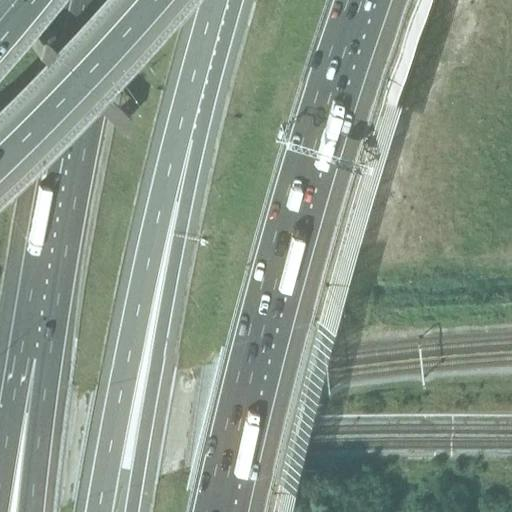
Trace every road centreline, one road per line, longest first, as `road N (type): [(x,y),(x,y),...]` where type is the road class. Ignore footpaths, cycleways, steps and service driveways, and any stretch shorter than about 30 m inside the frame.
road 1 (motorway): [(216,491),(268,270),(354,0)]
road 2 (motorway): [(182,123),(97,511)]
road 3 (motorway): [(131,511),(182,123)]
road 4 (motorway): [(111,0),(42,348)]
road 5 (motorway): [(42,348),(29,511)]
road 6 (motorway): [(0,111),(114,0)]
road 7 (motorway): [(42,348),(10,397),(0,469)]
road 8 (motorway): [(182,123),(219,0)]
